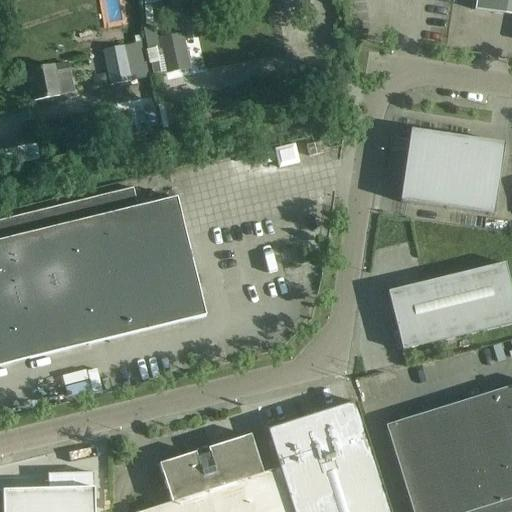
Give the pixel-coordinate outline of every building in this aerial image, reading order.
[(280,0),(281,11),(309,8),(307,0),(280,0)] [(511,0),(476,0),(474,12),(511,17),(511,0)] [(165,75),(189,71),(182,35),(158,40),(165,75)] [(141,43),(102,52),(110,87),(150,78),(148,70),(143,50),(141,43)] [(53,68),(46,70),(27,74),(33,103),(60,98),(59,97),(73,94),(67,66),(53,68)] [(328,114),(339,116),(340,105),(330,103),(328,114)] [(504,146),(410,132),(399,203),(494,217),(504,146)] [(306,147),(308,158),(323,154),(320,144),(306,147)] [(0,368),(205,318),(176,200),(137,209),(133,190),(0,222),(0,368)] [(511,296),(504,265),(387,294),(402,353),(511,325),(511,296)] [(511,511),(511,388),(385,428),(411,511),(511,511)] [(389,511),(355,404),(266,432),(278,470),(291,511),(389,511)] [(147,511),(291,511),(278,470),(262,475),(250,437),(207,451),(208,455),(196,459),(195,455),(158,466),(171,505),(147,511)] [(94,511),(93,475),(71,475),(60,476),(59,476),(58,476),(57,476),(56,476),(47,476),(48,492),(2,493),(2,511),(94,511)]
